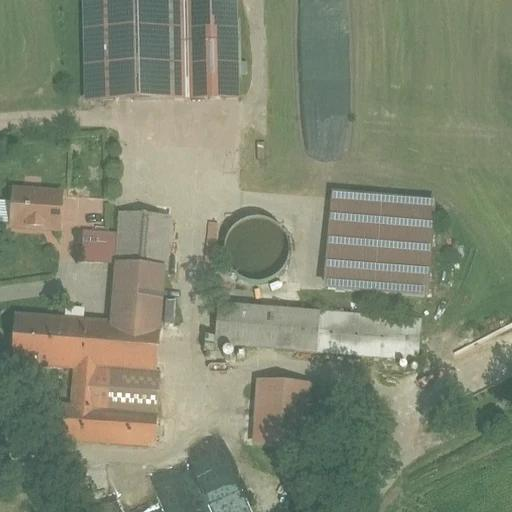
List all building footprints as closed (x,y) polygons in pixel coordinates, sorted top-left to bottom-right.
[(98,0),(100,106),(100,113),(232,111),(230,0),(98,0)] [(95,191),(94,174),(79,175),(80,192),(95,191)] [(63,194),(13,192),(12,233),(62,235),(63,194)] [(426,297),(432,201),(326,194),(320,289),(426,297)] [(113,270),(107,325),(14,319),(11,370),(49,372),(72,373),(69,408),(53,407),(41,407),(39,444),(60,446),(154,451),(156,413),(99,410),(101,375),(155,378),(156,364),(171,221),(119,215),(116,236),(113,270)] [(278,246),(270,237),(259,231),(247,230),(235,234),(226,241),(220,252),(219,264),(222,275),(230,285),(239,291),(253,292),(265,289),(275,281),(280,270),(281,258),(278,246)] [(113,270),(116,236),(84,235),(80,267),(113,270)] [(0,283),(0,306),(40,301),(37,278),(0,283)] [(210,317),(207,356),(413,369),(416,327),(312,320),(312,323),(210,317)] [(303,393),(250,392),(248,452),(302,453),(302,438),(303,393)]
